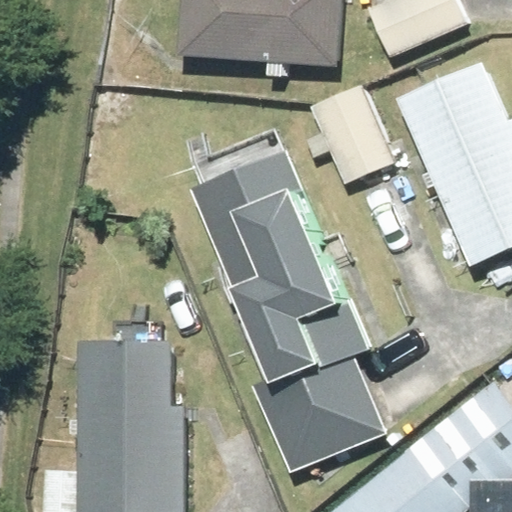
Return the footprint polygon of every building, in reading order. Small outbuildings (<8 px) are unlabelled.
[(341,78),(346,0),(189,0),(185,71),(273,77),(272,90),(292,91),(294,74),(341,78)] [(472,30),(459,0),(413,0),(375,16),(394,63),(472,30)] [(483,279),(511,267),(511,72),(510,68),(413,107),(483,279)] [(368,96),(319,118),(352,194),(401,173),(368,96)] [(259,360),(303,463),(396,424),(364,348),(383,340),(300,145),(203,187),(274,354),(259,360)] [(86,511),(191,511),(199,340),(95,335),(86,511)] [(511,405),(511,394),(494,372),(316,511),(447,511),(449,510),(423,476),(511,405)] [(471,508),(452,507),(451,511),(511,511),(511,469),(472,469),(471,508)]
